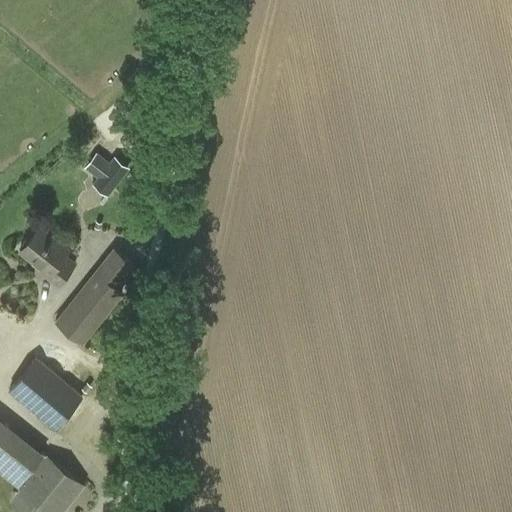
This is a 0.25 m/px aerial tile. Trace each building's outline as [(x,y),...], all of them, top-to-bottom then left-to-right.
[(97,151),(85,166),(100,177),(111,163),(97,151)] [(56,285),(73,263),(62,255),(68,248),(37,224),(17,249),(42,269),(40,272),(56,285)] [(80,340),(109,305),(121,290),(114,285),(132,263),(113,248),(55,320),(80,340)] [(56,429),(84,394),(36,354),(9,389),(56,429)] [(0,469),(19,485),(44,453),(0,417),(0,469)] [(18,486),(50,511),(62,511),(84,484),(44,453),(19,485),(18,486)]
